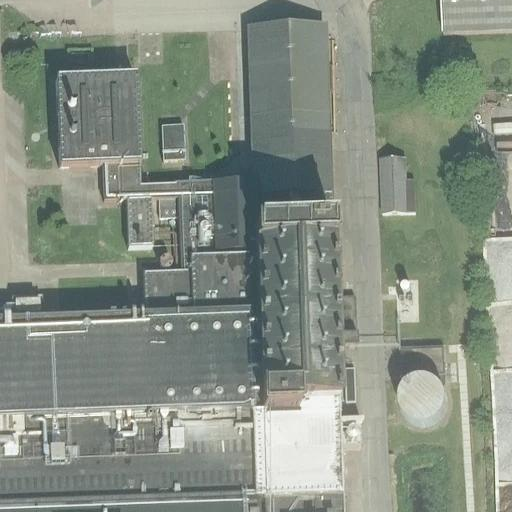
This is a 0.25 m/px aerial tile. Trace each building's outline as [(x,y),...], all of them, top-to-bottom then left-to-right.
[(511,0),(441,0),(443,38),(511,36),(511,0)] [(0,511),(299,511),(299,500),(314,499),(314,511),(340,511),(322,28),(247,31),(252,185),(139,189),(135,79),(55,83),(58,170),(101,168),(102,205),(125,204),(127,251),(151,251),(149,203),(158,203),(158,222),(177,221),(179,275),(141,276),(143,319),(0,324),(0,511)] [(161,165),(184,164),(182,128),(160,129),(161,165)] [(380,161),(381,217),(416,217),(415,182),(407,183),(406,161),(380,161)] [(443,391),(442,389),(445,386),(444,351),(402,352),(403,378),(408,378),(408,386),(406,388),(405,390),(403,392),(402,395),(401,397),(400,400),(400,402),(400,405),(400,407),(401,410),(402,413),(403,415),(404,417),(406,419),(407,421),(409,423),(412,424),(414,426),(416,427),(419,427),(421,428),(424,428),(427,428),(429,427),(432,426),(434,425),(437,424),(439,422),(441,421),(442,419),(444,416),(445,414),(446,412),(447,409),(447,406),(447,404),(447,401),(447,399),(446,396),(445,394),(443,391)]
